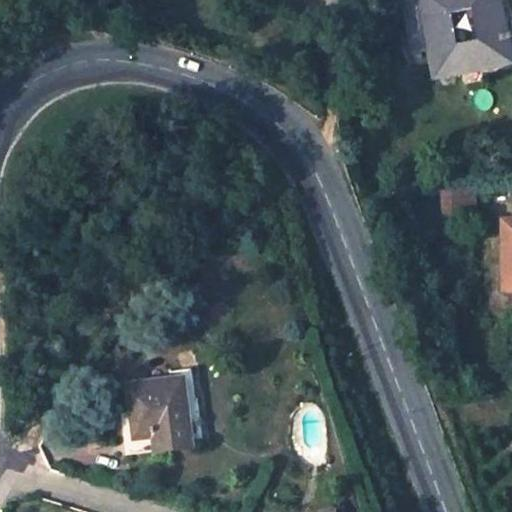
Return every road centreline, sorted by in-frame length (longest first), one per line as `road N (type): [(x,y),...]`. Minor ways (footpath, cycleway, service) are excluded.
road 1 (secondary): [(443,511),(317,180),(281,131),(204,80),(134,60),(72,62),(6,108),(0,124)]
road 2 (track): [(322,0),(317,180),(140,260),(10,472)]
road 3 (residential): [(0,472),(132,511)]
